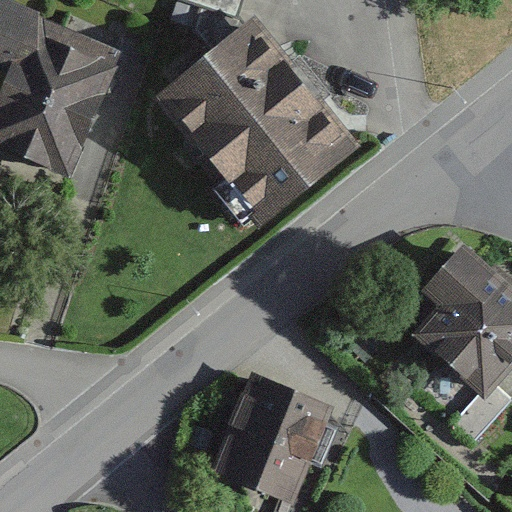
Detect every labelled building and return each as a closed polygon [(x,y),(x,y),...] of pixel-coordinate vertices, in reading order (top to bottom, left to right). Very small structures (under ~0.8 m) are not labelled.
[(181,0),(202,8),(195,33),(210,53),(245,25),(239,17),(244,0),(181,0)] [(119,54),(0,10),(0,151),(72,178),(119,54)] [(210,53),(156,97),(260,223),(358,145),(255,17),(245,25),(210,53)] [(511,284),(465,244),(422,293),(445,313),(414,348),(488,411),(511,383),(511,284)] [(329,408),(241,380),(210,478),(298,506),(329,408)]
